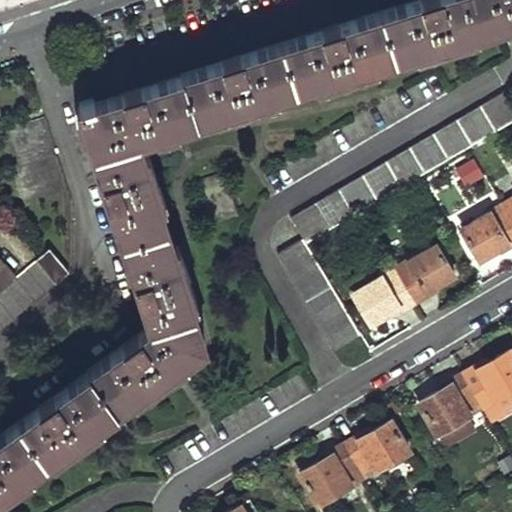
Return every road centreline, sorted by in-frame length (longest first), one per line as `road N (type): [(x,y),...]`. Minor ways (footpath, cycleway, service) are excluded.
road 1 (residential): [(511,290),(181,486),(164,511)]
road 2 (residential): [(32,30),(82,196),(87,239),(66,293),(0,350)]
